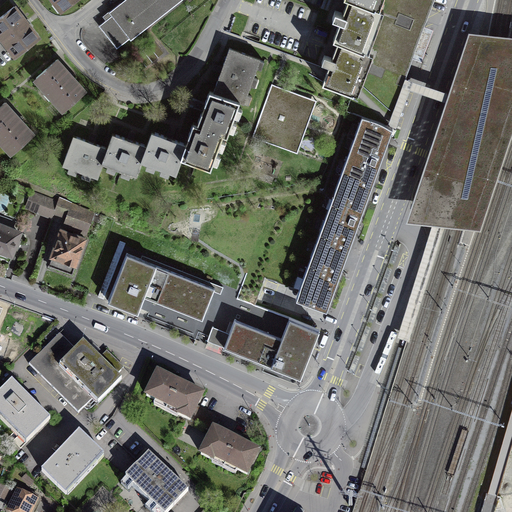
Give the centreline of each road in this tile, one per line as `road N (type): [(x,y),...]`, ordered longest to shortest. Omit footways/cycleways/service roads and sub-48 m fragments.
road 1 (primary): [(319,404),(467,0)]
road 2 (secondary): [(0,285),(148,342),(288,414)]
road 3 (residential): [(59,32),(111,83),(154,89),(198,53),(226,0)]
